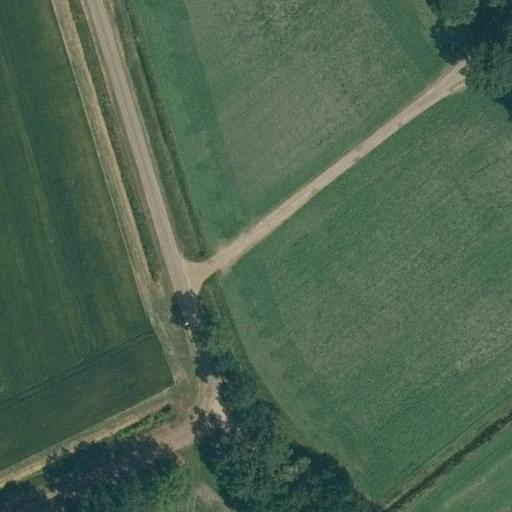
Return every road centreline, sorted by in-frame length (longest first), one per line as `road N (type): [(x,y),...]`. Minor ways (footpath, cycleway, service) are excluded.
road 1 (unclassified): [(328,511),(284,473),(230,405),(205,354),(94,0)]
road 2 (track): [(181,279),(210,269),(469,70),(511,23)]
road 3 (track): [(230,405),(35,511)]
